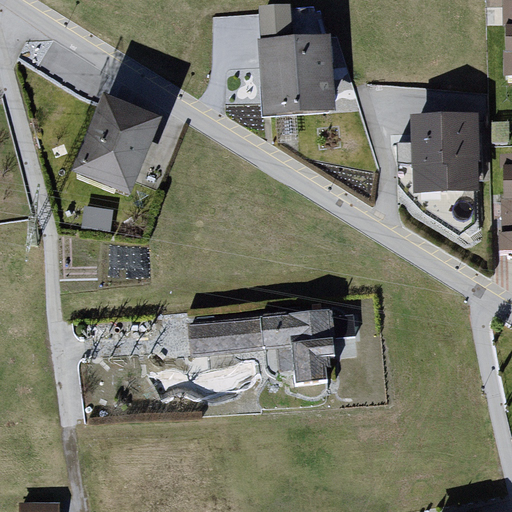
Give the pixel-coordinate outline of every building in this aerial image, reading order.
[(262,16),(269,120),(339,116),(334,43),(295,46),(293,14),(262,16)] [(78,180),(137,203),(169,124),(110,100),(78,180)] [(416,122),(418,193),(485,191),(483,120),(416,122)] [(113,230),(115,209),(86,206),(84,227),(113,230)] [(290,324),(299,387),(334,382),(332,365),(339,364),(332,318),(290,324)]
